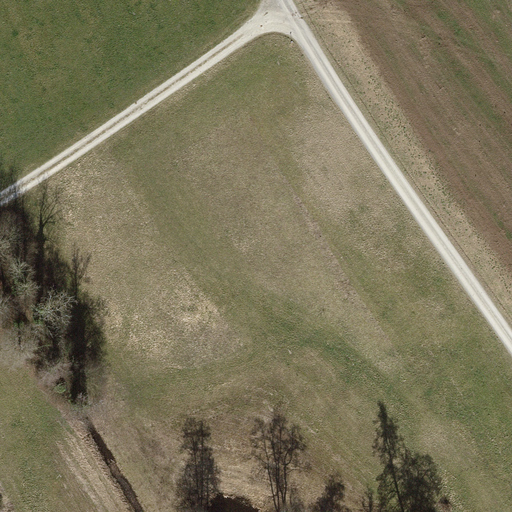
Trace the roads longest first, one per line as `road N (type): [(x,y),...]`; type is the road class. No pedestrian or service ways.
road 1 (track): [(511,344),(279,0)]
road 2 (track): [(0,202),(284,11)]
